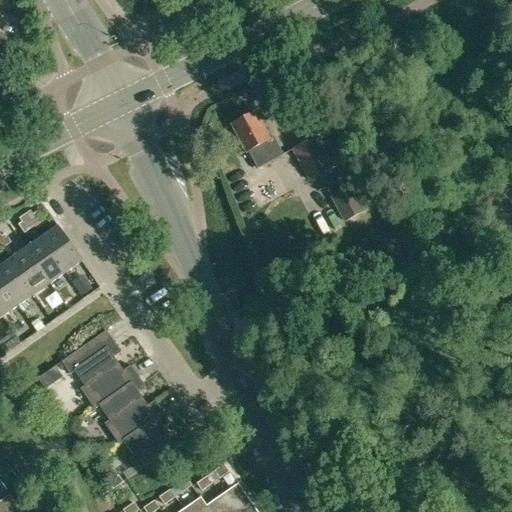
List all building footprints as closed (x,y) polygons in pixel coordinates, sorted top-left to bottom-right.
[(248,152),(257,169),(282,156),(273,137),(269,139),(255,113),(232,125),(246,153),(248,152)] [(310,183),(332,170),(343,163),(324,131),(291,150),(310,183)] [(378,204),(358,169),(325,186),(344,223),(378,204)] [(25,215),(34,227),(42,221),(36,212),(34,214),(31,211),(25,215)] [(24,234),(34,227),(25,215),(19,219),(21,222),(18,225),(24,234)] [(67,273),(82,262),(58,227),(43,238),(67,273)] [(0,246),(2,249),(11,243),(5,235),(1,237),(0,235),(0,246)] [(51,284),(67,273),(43,238),(27,249),(51,284)] [(51,284),(27,249),(11,260),(35,295),(51,284)] [(0,268),(0,278),(19,306),(35,295),(11,260),(0,268)] [(19,306),(0,278),(0,312),(3,317),(19,306)] [(81,296),(92,289),(88,283),(78,291),(81,296)] [(106,331),(61,362),(70,375),(74,372),(84,386),(79,390),(94,411),(99,407),(121,391),(112,378),(122,371),(113,359),(121,353),(106,331)] [(121,391),(99,407),(108,421),(104,424),(119,446),(124,443),(145,426),(137,414),(148,407),(139,393),(146,388),(130,366),(122,371),(112,378),(121,391)] [(138,473),(176,447),(163,428),(170,423),(155,402),(148,407),(137,414),(145,426),(124,443),(133,456),(128,459),(138,473)] [(218,480),(229,473),(223,465),(213,473),(218,480)] [(118,476),(108,483),(113,490),(123,483),(118,476)] [(201,493),(212,485),(207,477),(196,485),(201,493)] [(176,486),(181,493),(192,485),(187,478),(176,486)] [(222,496),(233,511),(256,511),(238,485),(222,496)] [(165,505),(167,503),(175,497),(170,490),(160,498),(165,505)] [(20,511),(10,495),(0,502),(0,511),(20,511)] [(233,511),(222,496),(207,507),(201,499),(199,500),(208,511),(233,511)] [(185,510),(186,511),(208,511),(199,500),(185,510)] [(154,511),(160,508),(155,501),(144,509),(146,511),(154,511)] [(123,511),(135,511),(138,510),(134,503),(123,511)]
